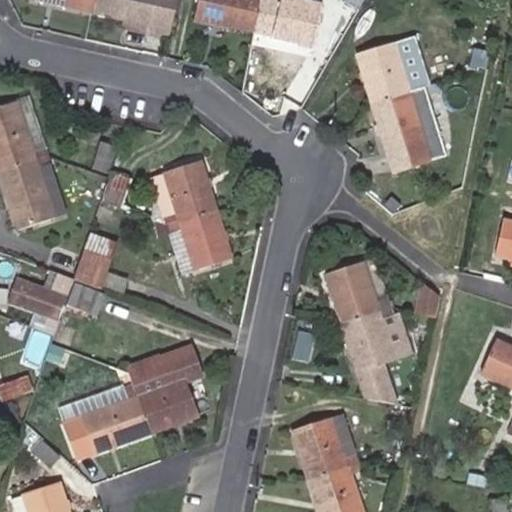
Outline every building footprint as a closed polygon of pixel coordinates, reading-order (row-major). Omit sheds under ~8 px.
[(32,0),(32,2),(91,16),(94,0),(32,0)] [(94,0),(91,16),(124,22),(150,28),(148,36),(169,40),(177,0),(94,0)] [(254,33),(261,0),(198,0),(194,21),(254,33)] [(272,0),(261,0),(254,33),(312,47),(321,10),(318,10),(272,0)] [(272,0),(318,10),(319,0),(272,0)] [(359,11),(365,0),(345,0),(345,1),(359,11)] [(150,28),(124,22),(123,31),(148,36),(150,28)] [(419,37),(364,49),(376,103),(413,94),(423,92),(431,90),(419,37)] [(485,75),(488,61),(474,57),(471,72),(485,75)] [(479,87),(462,84),(455,119),(472,123),(479,87)] [(423,92),(413,94),(424,144),(435,143),(425,99),(423,92)] [(424,144),(413,94),(376,103),(387,152),(424,144)] [(16,105),(33,152),(42,149),(25,102),(16,105)] [(0,174),(0,176),(37,163),(33,152),(16,105),(0,110),(0,174)] [(118,149),(104,143),(93,170),(108,176),(118,149)] [(33,152),(37,163),(46,160),(42,149),(33,152)] [(37,163),(40,172),(48,169),(46,160),(37,163)] [(179,221),(215,211),(200,162),(164,173),(153,176),(164,217),(166,225),(179,221)] [(56,219),(40,172),(37,163),(0,176),(20,231),(56,219)] [(48,169),(40,172),(56,219),(69,214),(52,167),(48,169)] [(110,182),(104,200),(123,207),(135,177),(115,169),(110,182)] [(100,211),(104,200),(110,182),(94,176),(82,205),(100,211)] [(230,257),(215,211),(179,221),(181,228),(194,270),(230,257)] [(511,219),(503,218),(497,254),(511,256),(511,219)] [(181,228),(179,221),(166,225),(169,232),(181,228)] [(181,274),(194,270),(181,228),(169,232),(181,274)] [(89,253),(80,281),(103,290),(113,261),(89,253)] [(382,314),(367,270),(365,265),(330,277),(346,325),(382,314)] [(379,265),(367,270),(382,314),(394,310),(392,303),(379,265)] [(15,279),(7,300),(21,305),(28,288),(47,295),(49,291),(15,279)] [(53,280),(49,291),(47,295),(28,288),(21,305),(60,319),(71,287),(53,280)] [(103,291),(75,281),(67,302),(95,312),(103,291)] [(440,297),(427,287),(421,316),(432,319),(436,319),(440,297)] [(394,310),(382,314),(384,321),(396,359),(409,354),(396,318),(394,310)] [(384,321),(382,314),(346,325),(361,374),(371,400),(401,407),(387,365),(397,362),(396,359),(384,321)] [(426,344),(432,319),(421,316),(418,315),(412,341),(426,344)] [(511,349),(494,341),(481,373),(511,387),(511,349)] [(73,352),(54,345),(50,357),(69,364),(73,352)] [(162,364),(192,353),(190,346),(159,357),(162,364)] [(159,357),(127,368),(129,371),(134,384),(138,397),(151,434),(199,417),(187,381),(200,377),(192,353),(162,364),(159,357)] [(28,375),(0,384),(0,390),(3,400),(33,390),(28,375)] [(126,387),(76,405),(81,416),(131,400),(126,387)] [(94,453),(151,434),(138,397),(131,400),(81,416),(94,453)] [(0,431),(20,425),(15,408),(0,412),(0,431)] [(296,433),(314,483),(353,470),(350,462),(336,420),(296,433)] [(39,442),(30,453),(49,470),(59,458),(39,442)] [(353,470),(364,466),(361,458),(350,462),(353,470)] [(353,470),(355,477),(366,474),(364,466),(353,470)] [(367,511),(355,477),(353,470),(314,483),(323,511),(367,511)] [(28,511),(68,511),(60,484),(24,496),(28,511)] [(28,511),(24,496),(11,501),(14,511),(28,511)] [(504,511),(504,501),(489,503),(489,511),(504,511)]
